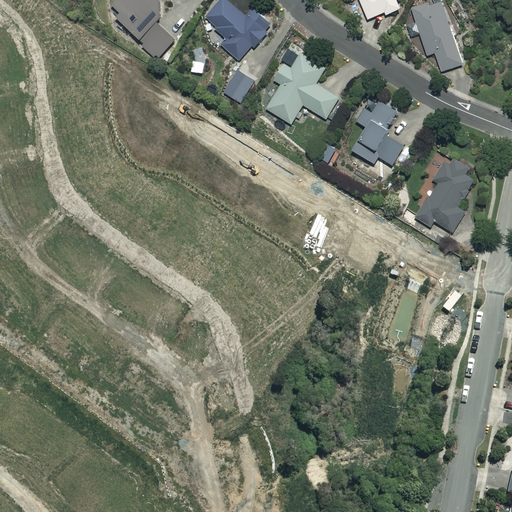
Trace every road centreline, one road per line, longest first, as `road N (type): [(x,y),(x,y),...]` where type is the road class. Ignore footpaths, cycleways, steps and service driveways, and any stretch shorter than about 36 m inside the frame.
road 1 (residential): [(454,511),(511,215)]
road 2 (residential): [(511,130),(379,65),(292,0)]
road 3 (unknown): [(0,402),(57,451),(103,511)]
